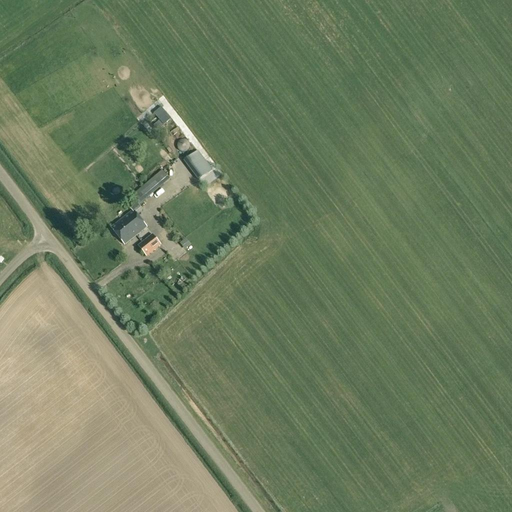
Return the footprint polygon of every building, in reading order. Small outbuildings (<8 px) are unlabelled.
[(171,119),(166,112),(158,119),(164,125),(171,119)] [(200,180),(208,173),(194,154),(185,161),(200,180)] [(138,205),(170,180),(163,171),(131,196),(138,205)] [(125,245),(147,228),(134,211),(112,228),(125,245)] [(147,257),(161,246),(153,235),(138,246),(147,257)] [(188,249),(194,244),(188,236),(181,241),(188,249)]
